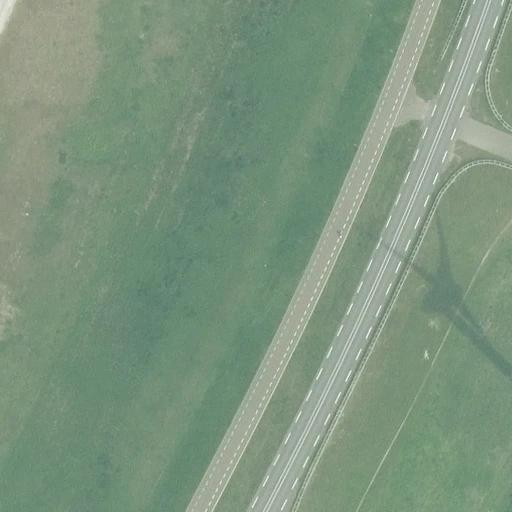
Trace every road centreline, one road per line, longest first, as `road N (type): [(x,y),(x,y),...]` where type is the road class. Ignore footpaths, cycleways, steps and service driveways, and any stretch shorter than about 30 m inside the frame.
road 1 (unclassified): [(195,511),(304,300),(422,0)]
road 2 (primary): [(260,511),(363,310),(487,0)]
